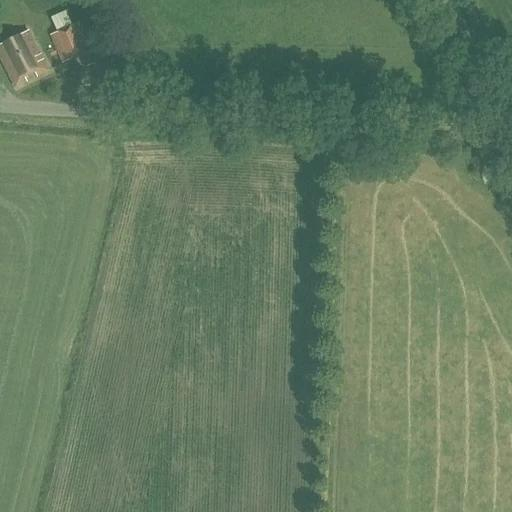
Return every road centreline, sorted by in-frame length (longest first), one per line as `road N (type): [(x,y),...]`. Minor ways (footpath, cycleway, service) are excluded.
road 1 (unclassified): [(0,107),(511,137)]
road 2 (unknown): [(338,126),(324,511)]
road 3 (unclassified): [(511,130),(443,0)]
